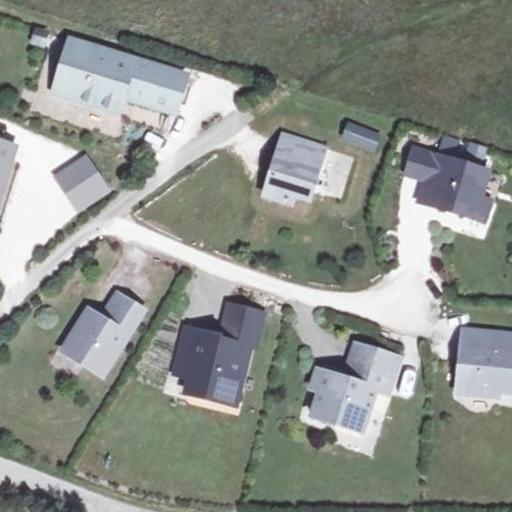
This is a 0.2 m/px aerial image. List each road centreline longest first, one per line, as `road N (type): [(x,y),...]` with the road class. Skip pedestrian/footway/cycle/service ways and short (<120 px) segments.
road 1 (residential): [(107,220),(301,297),(414,306)]
road 2 (residential): [(107,220),(249,118)]
road 3 (unclassified): [(0,469),(115,511)]
